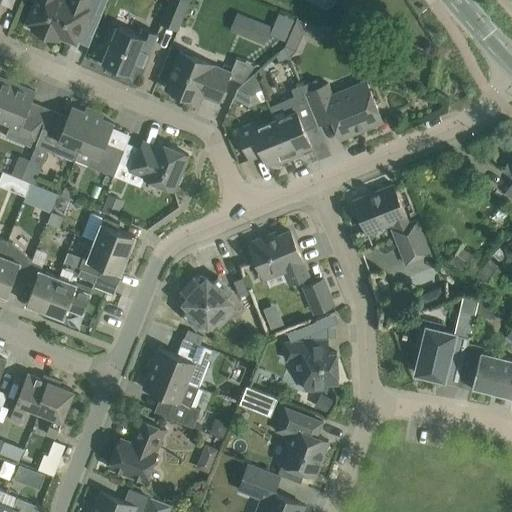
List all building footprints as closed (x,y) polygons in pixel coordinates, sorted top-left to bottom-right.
[(36,0),(28,23),(34,25),(33,29),(58,39),(60,36),(76,42),(89,9),(86,8),(88,0),(69,0),(69,1),(67,0),(36,0)] [(170,0),(161,23),(178,30),(189,0),(170,0)] [(242,35),(265,44),(272,26),(250,17),(242,35)] [(103,62),(133,74),(137,63),(145,66),(158,33),(143,27),(140,34),(118,25),(116,29),(113,28),(105,46),(109,47),(103,62)] [(165,88),(201,102),(204,95),(219,102),(231,71),(181,51),(165,88)] [(243,108),(266,99),(256,75),(233,84),(243,108)] [(0,120),(0,121),(16,83),(0,76),(0,120)] [(305,92),(319,125),(332,119),(340,138),(383,120),(367,81),(334,95),(329,83),(305,92)] [(0,121),(10,125),(6,135),(31,146),(41,120),(27,114),(36,91),(16,83),(0,121)] [(287,115),(275,119),(291,158),(303,153),(302,151),(312,147),(305,130),(319,125),(305,92),(302,85),(292,89),(295,96),(281,101),(287,115)] [(68,116),(50,109),(45,124),(60,130),(52,150),(75,159),(80,148),(96,110),(87,107),(85,111),(72,106),(68,116)] [(96,110),(80,148),(92,153),(88,164),(114,175),(118,165),(125,149),(107,142),(115,123),(102,118),(104,114),(96,110)] [(291,158),(275,119),(259,126),(257,121),(237,128),(250,159),(263,154),(268,165),(277,161),(278,163),(291,158)] [(133,167),(131,171),(145,177),(174,189),(189,154),(160,142),(158,146),(144,141),(141,147),(133,167)] [(511,183),(506,193),(511,197),(511,158),(503,171),(511,177),(511,183)] [(367,233),(395,222),(397,228),(393,229),(407,263),(431,254),(417,220),(409,223),(406,217),(408,217),(395,184),(354,200),(367,233)] [(53,211),(48,222),(60,227),(64,215),(53,211)] [(105,217),(95,241),(129,254),(136,236),(118,229),(120,223),(105,217)] [(264,278),(283,270),(289,284),(309,276),(291,230),(268,239),(267,236),(249,243),(264,278)] [(15,277),(25,281),(32,262),(33,259),(13,242),(8,240),(0,260),(0,292),(8,295),(15,277)] [(95,241),(88,259),(84,257),(80,267),(82,268),(98,274),(100,275),(103,266),(121,273),(129,254),(95,241)] [(27,303),(46,310),(58,276),(41,270),(43,266),(32,262),(25,281),(34,285),(27,303)] [(98,274),(82,268),(79,274),(95,281),(98,274)] [(227,296),(233,289),(218,276),(213,281),(207,276),(202,282),(195,275),(181,290),(188,297),(183,302),(188,308),(183,313),(197,327),(202,321),(209,327),(214,321),(220,327),(234,312),(228,306),(233,301),(227,296)] [(46,310),(64,317),(68,307),(83,313),(93,287),(76,280),(76,283),(58,276),(46,310)] [(249,293),(243,277),(235,280),(241,296),(249,293)] [(334,304),(323,278),(305,286),(315,312),(334,304)] [(416,372),(445,379),(450,360),(463,364),(469,341),(470,337),(456,334),(456,332),(443,329),(444,325),(428,321),(423,323),(418,345),(422,346),(416,372)] [(196,332),(188,329),(185,337),(192,340),(196,332)] [(196,332),(192,340),(200,344),(204,335),(196,332)] [(159,347),(151,367),(198,386),(213,349),(200,344),(192,340),(184,337),(177,354),(159,347)] [(285,342),(286,361),(297,361),(297,372),(303,372),(304,389),(327,388),(327,383),(339,382),(337,352),(329,352),(328,339),(285,342)] [(469,341),(463,364),(477,367),(472,386),(493,391),(501,355),(483,351),(484,345),(469,341)] [(511,357),(501,355),(493,391),(511,395),(511,357)] [(169,398),(162,415),(195,428),(202,409),(190,405),(198,386),(151,367),(143,387),(169,398)] [(27,406),(40,412),(53,378),(44,374),(43,378),(28,372),(10,419),(21,423),(27,406)] [(40,412),(53,417),(47,433),(56,437),(74,390),(55,383),(57,379),(53,378),(40,412)] [(323,421),(305,414),(284,406),(274,430),(290,437),(280,462),(315,476),(325,449),(321,447),(325,439),(318,436),(323,421)] [(165,429),(160,426),(141,419),(133,441),(121,437),(109,467),(147,481),(159,450),(157,449),(165,429)] [(45,454),(39,469),(54,474),(60,460),(60,459),(48,455),(45,454)] [(237,489),(262,498),(256,511),(301,511),(304,504),(274,492),(281,474),(248,462),(237,489)] [(134,511),(137,505),(119,498),(100,491),(94,505),(98,507),(95,511),(134,511)] [(167,511),(171,503),(149,494),(142,511),(167,511)] [(0,509),(0,511),(39,511),(42,506),(18,497),(14,506),(3,502),(0,509)]
